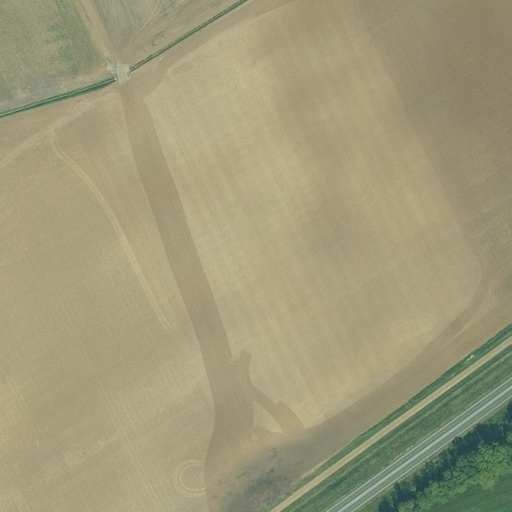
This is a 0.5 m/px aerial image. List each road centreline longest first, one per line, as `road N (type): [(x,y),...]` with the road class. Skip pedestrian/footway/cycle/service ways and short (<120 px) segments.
road 1 (unclassified): [(272,511),(511,338)]
road 2 (trunk): [(338,511),(511,385)]
